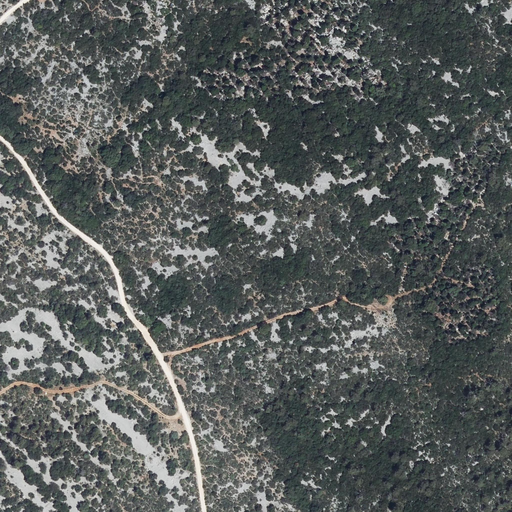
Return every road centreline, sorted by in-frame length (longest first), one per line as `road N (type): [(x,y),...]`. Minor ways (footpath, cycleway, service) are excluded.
road 1 (track): [(0,137),(77,234),(109,258),(183,414),(202,511)]
road 2 (track): [(160,353),(342,299),(389,303)]
